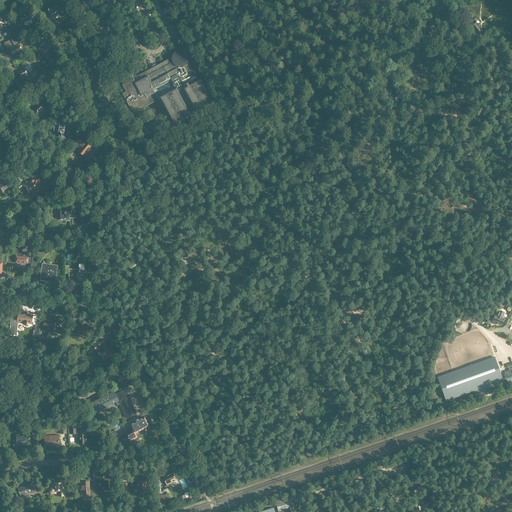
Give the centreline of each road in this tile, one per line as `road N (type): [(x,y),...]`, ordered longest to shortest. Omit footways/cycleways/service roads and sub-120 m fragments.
road 1 (residential): [(181,451),(223,440),(300,456),(381,422),(423,373),(455,262),(482,250)]
road 2 (residential): [(181,451),(108,313),(0,294)]
road 3 (track): [(0,84),(30,133),(88,193),(94,251),(110,282)]
road 4 (track): [(280,222),(391,227),(425,255),(443,289)]
road 5 (unclassified): [(0,475),(30,464),(181,451)]
road 6 (track): [(313,0),(464,48)]
road 7 (track): [(163,246),(200,232),(280,222)]
